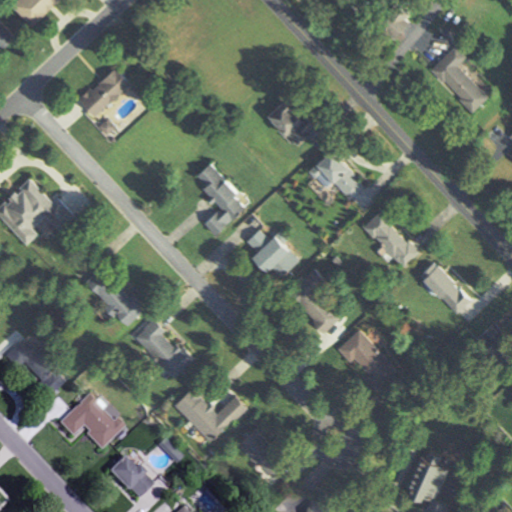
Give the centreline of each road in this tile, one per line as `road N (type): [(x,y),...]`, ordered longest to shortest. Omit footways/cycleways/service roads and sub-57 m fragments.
road 1 (residential): [(317,414),(25,94)]
road 2 (tertiary): [(511,248),(279,0)]
road 3 (residential): [(0,117),(126,0)]
road 4 (residential): [(365,92),(442,0)]
road 5 (residential): [(336,417),(317,414),(323,439),(334,452),(349,451),(352,428),(336,417)]
